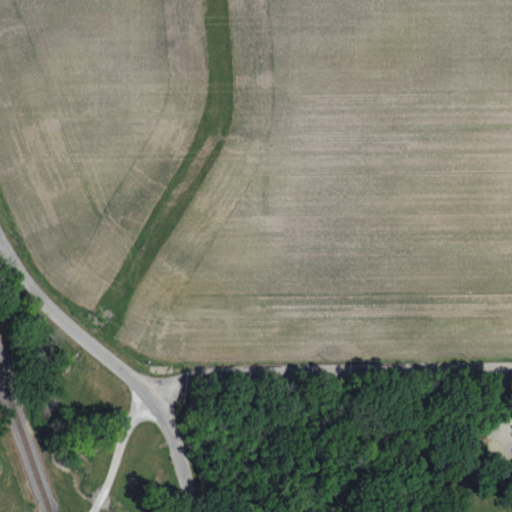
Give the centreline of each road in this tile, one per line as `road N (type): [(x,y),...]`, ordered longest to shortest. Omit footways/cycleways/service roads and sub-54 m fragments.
road 1 (residential): [(144,396),(211,364),(511,356)]
road 2 (tertiary): [(188,511),(178,446),(144,396),(42,300),(0,232)]
